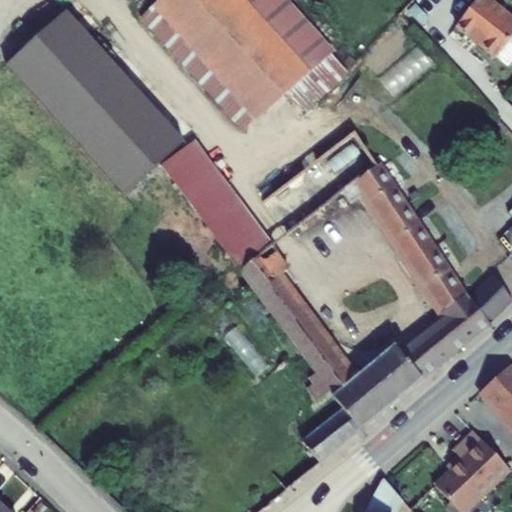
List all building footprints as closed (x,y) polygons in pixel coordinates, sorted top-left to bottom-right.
[(255,0),(156,0),(140,15),(276,130),(328,78),(255,0)] [(6,66),(121,195),(183,143),(65,10),(6,66)] [(466,12),(442,41),(482,75),(507,43),(466,12)] [(401,81),(406,87),(436,64),(422,46),(383,77),(391,88),(401,81)] [(271,250),(193,145),(157,171),(236,275),(269,252),(271,250)] [(380,175),(349,198),(359,211),(369,203),(444,325),(398,362),(395,357),(357,389),(287,293),(298,285),(275,252),(241,279),(315,380),(305,387),(311,395),(304,400),(315,413),(331,401),(335,406),(332,410),(335,414),(296,446),(312,468),(494,323),(469,296),(465,301),(462,297),(458,300),(380,175)] [(511,383),(504,374),(476,401),(505,433),(503,434),(511,444),(511,383)] [(473,511),(495,491),(457,452),(436,472),(445,482),(419,508),(422,511),(473,511)] [(360,510),(360,511),(407,511),(410,509),(393,498),(394,494),(386,484),(360,510)]
